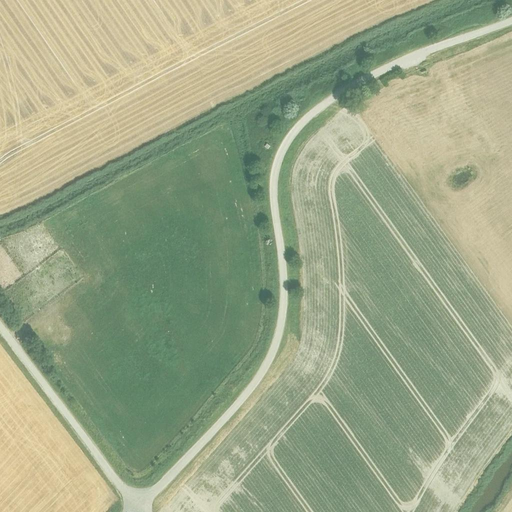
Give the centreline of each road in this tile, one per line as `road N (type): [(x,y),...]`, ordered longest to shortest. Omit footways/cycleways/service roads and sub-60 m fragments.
road 1 (unclassified): [(135,507),(235,406),(273,347),(282,286),(273,174),(292,133),(368,76),(511,19)]
road 2 (unclassified): [(135,507),(0,325)]
